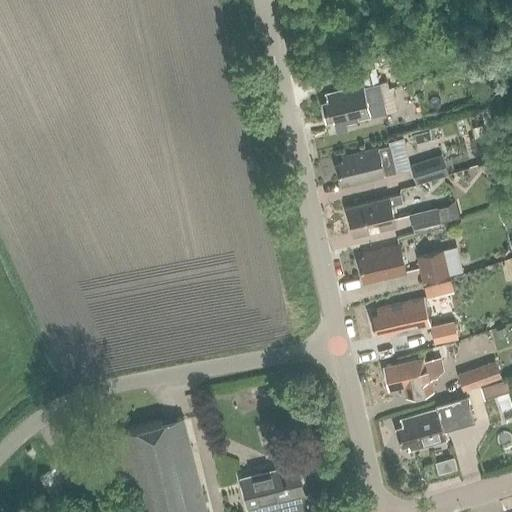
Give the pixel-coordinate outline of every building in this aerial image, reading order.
[(382,69),(379,69),(384,89),(407,83),(402,63),(401,64),(398,52),(379,57),(382,69)] [(380,82),(364,86),(326,95),(327,102),(322,103),(326,121),(333,119),(336,132),(347,129),(346,123),(387,114),(387,111),(388,109),(387,104),(384,104),(380,82)] [(488,138),(471,142),(474,154),(491,150),(488,138)] [(348,186),(397,174),(390,146),(341,157),(342,163),(337,164),(341,182),(347,181),(348,186)] [(443,155),(410,164),(416,185),(449,176),(443,155)] [(391,206),(402,203),(400,195),(347,208),(353,236),(396,225),(391,206)] [(410,215),(413,230),(442,223),(442,221),(452,219),(448,206),(410,215)] [(507,211),(500,214),(505,226),(511,223),(511,222),(510,219),(507,211)] [(407,274),(400,245),(363,254),(364,259),(359,260),(363,278),(369,277),(370,282),(407,274)] [(422,280),(463,270),(457,248),(417,258),(422,280)] [(425,288),(427,297),(472,286),(469,276),(425,288)] [(383,338),(431,327),(424,298),(377,309),(378,314),(371,316),(375,334),(382,332),(383,338)] [(453,323),(431,328),(435,343),(457,338),(453,323)] [(385,370),(384,373),(385,379),(388,381),(390,390),(402,387),(404,397),(431,391),(423,357),(384,366),(385,370)] [(462,388),(500,375),(496,363),(458,376),(462,388)] [(446,440),(444,433),(475,424),(468,398),(435,407),(436,410),(401,420),(403,427),(396,428),(401,447),(408,445),(409,450),(446,440)] [(133,488),(138,511),(206,511),(182,416),(101,436),(115,491),(133,488)] [(249,508),(305,494),(297,462),(241,476),(249,508)]
